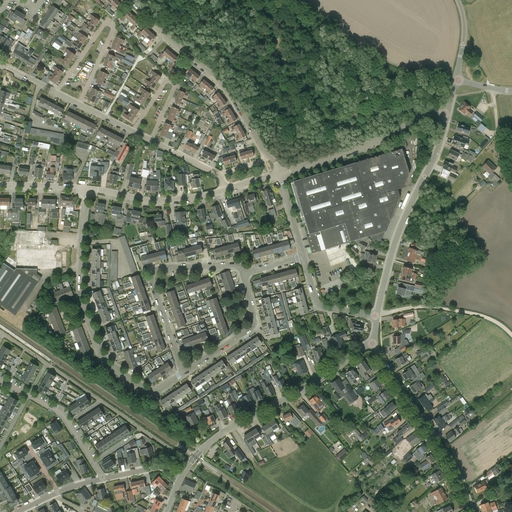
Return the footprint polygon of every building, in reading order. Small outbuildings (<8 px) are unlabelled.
[(120,3),(116,0),(114,0),(111,4),(113,6),(111,7),(114,10),(120,3)] [(52,5),(40,23),(41,24),(45,27),(49,30),(53,26),(56,21),(59,17),(62,12),(53,6),(52,5)] [(12,12),(8,18),(12,21),(14,18),(17,20),(21,13),(16,10),(14,13),(12,12)] [(126,18),(130,22),(134,17),(129,12),(125,17),(124,16),(120,20),(123,22),(126,18)] [(23,20),(26,16),(21,13),(17,20),(19,22),(17,26),(22,29),(26,21),(23,20)] [(92,20),(90,23),(95,27),(99,21),(91,15),(89,17),(92,20)] [(139,22),(134,17),(130,22),(133,25),(130,29),(132,31),(136,27),(135,26),(139,22)] [(91,32),(95,27),(90,23),(88,26),(84,23),(82,26),(91,32)] [(67,26),(64,24),(63,25),(62,26),(61,28),(71,35),(72,32),(66,28),(67,26)] [(46,31),(39,27),(34,34),(42,39),(46,31)] [(143,34),(146,37),(151,32),(146,28),(141,32),(140,31),(137,35),(139,37),(143,34)] [(77,31),(73,36),(78,40),(83,44),(87,38),(86,37),(77,31)] [(19,36),(17,40),(15,43),(17,45),(20,40),(24,43),(26,40),(23,38),(26,34),(22,32),(20,36),(19,36)] [(156,37),(151,32),(146,37),(150,41),(146,44),(149,46),(152,43),(151,42),(156,37)] [(59,36),(57,38),(60,40),(63,43),(64,43),(67,40),(60,34),(59,36)] [(7,37),(6,37),(0,47),(5,50),(8,45),(10,46),(14,41),(11,40),(10,42),(5,39),(7,37)] [(116,37),(113,43),(120,46),(121,43),(123,44),(124,41),(116,37)] [(52,46),(58,50),(63,43),(60,40),(57,38),(52,46)] [(83,44),(78,40),(76,43),(72,40),(70,43),(79,49),(83,44)] [(120,46),(113,43),(111,49),(119,52),(122,47),(120,46)] [(140,51),(143,53),(144,52),(147,50),(140,43),(137,46),(141,50),(140,51)] [(24,50),(23,53),(19,59),(26,64),(32,54),(34,51),(30,48),(28,52),(24,50)] [(33,55),(32,54),(26,64),(33,68),(37,62),(36,61),(36,59),(40,61),(45,53),(45,54),(46,51),(47,50),(44,48),(42,52),(41,51),(37,58),(33,55)] [(12,55),(19,59),(23,53),(16,49),(12,55)] [(64,52),(65,52),(64,55),(71,61),(75,55),(66,49),(64,52)] [(164,55),(168,59),(172,54),(167,49),(163,54),(162,53),(158,57),(161,59),(164,55)] [(114,57),(109,54),(108,54),(106,59),(114,63),(117,58),(121,60),(120,61),(121,61),(123,57),(115,54),(114,57)] [(177,58),(172,54),(168,59),(172,62),(169,66),(171,68),(174,64),(173,63),(177,58)] [(71,61),(64,55),(66,57),(64,60),(60,58),(58,60),(67,66),(71,61)] [(111,69),(113,66),(114,63),(106,59),(103,66),(111,69)] [(56,71),(53,74),(59,78),(63,72),(54,66),(52,69),(56,71)] [(189,79),(191,77),(195,72),(189,68),(184,75),(189,79)] [(109,75),(101,71),(98,77),(104,80),(105,77),(107,78),(109,75)] [(154,76),(152,79),(157,83),(161,77),(152,71),(150,74),(154,76)] [(53,74),(50,72),(46,77),(45,76),(41,81),(40,80),(40,81),(47,84),(46,83),(47,82),(48,82),(50,80),(55,84),(59,78),(53,74)] [(200,77),(195,72),(191,77),(193,79),(191,81),(194,83),(200,77)] [(103,82),(104,80),(98,77),(95,83),(104,87),(105,83),(103,82)] [(153,89),(157,83),(152,79),(150,82),(146,80),(144,83),(151,87),(153,89)] [(203,87),(205,88),(209,84),(203,80),(198,86),(201,89),(203,87)] [(214,88),(209,84),(205,88),(207,91),(206,93),(208,95),(214,88)] [(93,88),(90,94),(96,97),(97,95),(99,95),(101,92),(93,88)] [(143,93),(141,96),(146,99),(150,94),(141,88),(139,91),(143,93)] [(0,91),(0,92),(0,97),(5,99),(6,95),(9,96),(10,93),(17,95),(18,93),(11,91),(11,90),(6,89),(5,92),(0,91)] [(115,96),(105,91),(103,95),(113,99),(115,96)] [(179,91),(177,97),(182,99),(183,97),(186,98),(187,94),(179,91)] [(216,99),(217,102),(222,98),(218,93),(211,98),(214,101),(216,99)] [(95,100),(96,97),(90,94),(87,100),(96,104),(97,101),(95,100)] [(121,95),(118,100),(122,102),(127,106),(130,101),(121,95)] [(142,105),(146,99),(141,96),(139,99),(135,97),(133,100),(139,103),(142,105)] [(0,103),(7,105),(9,106),(16,108),(17,106),(8,103),(9,100),(5,99),(0,97),(0,103)] [(42,110),(43,108),(43,107),(47,101),(41,97),(37,104),(41,106),(40,107),(40,108),(42,110)] [(181,102),(182,99),(177,97),(174,103),(182,107),(183,103),(181,102)] [(219,109),(226,103),(222,98),(217,102),(219,104),(217,106),(219,109)] [(47,101),(43,107),(49,110),(52,103),(47,101)] [(464,102),(458,109),(465,115),(466,113),(469,116),(473,113),(469,109),(470,107),(464,102)] [(52,103),(49,110),(54,113),(58,106),(52,103)] [(132,110),(130,113),(135,116),(139,110),(130,105),(128,107),(132,110)] [(60,116),(64,109),(58,106),(54,113),(60,116)] [(172,107),(170,113),(175,115),(176,113),(179,114),(180,110),(172,107)] [(226,114),(228,117),(233,114),(230,108),(222,113),(224,116),(226,114)] [(74,114),(68,112),(63,122),(69,125),(70,122),(74,114)] [(484,119),(476,112),(473,116),(481,122),(484,119)] [(132,122),(135,116),(130,113),(128,116),(124,114),(122,116),(132,122)] [(174,118),(175,115),(170,113),(167,119),(175,123),(176,119),(174,118)] [(74,114),(70,122),(73,123),(72,126),(75,128),(76,125),(76,124),(79,117),(74,114)] [(236,120),(233,114),(228,117),(229,120),(227,121),(229,124),(236,120)] [(81,127),(85,120),(79,117),(76,124),(76,125),(81,127)] [(87,130),(90,123),(85,120),(81,127),(87,130)] [(96,126),(90,123),(87,130),(93,133),(96,126)] [(165,123),(162,129),(168,131),(169,129),(172,130),(173,126),(165,123)] [(235,130),(237,133),(242,130),(239,124),(231,129),(233,132),(235,130)] [(486,128),(482,124),(477,129),(482,133),(486,128)] [(458,125),(457,131),(468,134),(470,128),(458,125)] [(97,135),(103,138),(106,131),(101,128),(97,135)] [(173,134),(168,131),(162,129),(160,135),(171,140),(172,138),(173,134)] [(246,136),(242,130),(237,133),(239,136),(236,137),(238,140),(246,136)] [(106,131),(103,138),(102,140),(105,141),(105,140),(105,139),(108,141),(112,134),(106,131)] [(188,131),(182,143),(185,144),(191,132),(188,131)] [(112,134),(108,141),(114,143),(117,136),(112,134)] [(123,139),(117,136),(114,143),(120,146),(123,139)] [(465,144),(467,145),(469,141),(470,139),(463,137),(462,138),(454,136),(452,144),(456,145),(459,147),(463,148),(465,144)] [(172,146),(177,148),(181,138),(179,137),(176,142),(175,142),(172,146)] [(479,145),(483,148),(488,143),(484,139),(479,145)] [(188,140),(185,148),(191,151),(193,145),(191,144),(192,142),(188,140)] [(88,147),(78,144),(76,150),(86,153),(88,147)] [(195,146),(193,145),(191,151),(196,153),(200,146),(196,144),(195,146)] [(123,145),(117,157),(121,159),(128,147),(123,145)] [(201,156),(207,159),(210,153),(208,152),(209,151),(205,149),(201,156)] [(350,242),(350,241),(385,231),(391,217),(400,197),(397,190),(403,188),(409,174),(402,150),(356,163),(356,164),(293,183),(291,183),(302,222),(305,221),(305,222),(305,223),(305,224),(305,226),(306,226),(309,236),(307,236),(312,253),(350,242)] [(470,161),(473,157),(468,155),(463,153),(462,155),(459,154),(451,150),(448,157),(455,160),(457,156),(461,157),(460,158),(461,158),(465,160),(466,159),(470,161)] [(241,160),(248,158),(246,152),(243,152),(243,151),(239,152),(241,160)] [(113,156),(109,154),(107,153),(105,156),(110,159),(110,160),(113,162),(116,156),(113,155),(113,156)] [(212,154),(210,153),(207,159),(213,162),(217,154),(213,153),(212,154)] [(224,165),(230,163),(228,157),(226,158),(226,156),(222,157),(224,165)] [(58,173),(58,169),(59,169),(59,168),(60,168),(60,167),(59,167),(59,164),(55,164),(56,161),(56,157),(50,157),(50,162),(51,162),(51,168),(50,172),(47,172),(47,178),(54,178),(54,173),(58,173)] [(491,179),(495,175),(492,172),(496,168),(488,161),(482,167),(490,175),(488,177),(491,179)] [(449,163),(448,163),(445,162),(442,168),(450,172),(450,171),(455,173),(457,169),(452,167),(453,165),(449,163)] [(90,171),(90,173),(93,173),(93,176),(93,178),(93,181),(96,181),(100,181),(100,179),(101,176),(102,176),(103,163),(98,163),(97,163),(97,168),(90,167),(90,171)] [(35,173),(34,177),(41,178),(42,174),(44,165),(36,164),(36,168),(35,168),(35,173)] [(110,178),(109,183),(116,184),(116,182),(116,180),(117,180),(119,180),(120,177),(118,176),(119,170),(116,170),(116,167),(113,166),(113,169),(112,175),(110,175),(110,178)] [(18,174),(28,176),(29,168),(24,167),(23,169),(19,168),(18,174)] [(63,173),(63,179),(63,180),(72,180),(72,178),(73,178),(73,174),(72,174),(73,170),(67,169),(67,173),(63,173)] [(178,186),(185,185),(184,174),(177,174),(178,186)] [(452,175),(450,174),(447,180),(449,181),(448,183),(451,184),(455,181),(457,177),(452,175)] [(138,179),(136,178),(133,190),(137,191),(137,188),(139,189),(142,177),(139,177),(138,179)] [(152,181),(151,193),(155,193),(155,191),(157,191),(157,189),(161,189),(161,180),(160,178),(157,178),(157,177),(153,177),(152,179),(152,181)] [(166,191),(174,190),(173,181),(171,181),(170,177),(166,177),(166,182),(165,182),(166,191)] [(270,190),(263,192),(265,198),(264,199),(265,201),(266,201),(268,207),(273,205),(272,200),(274,199),(272,193),(271,193),(270,190)] [(247,203),(244,204),(247,214),(250,213),(250,211),(254,209),(253,205),(252,202),(256,201),(256,200),(258,199),(257,196),(255,197),(254,194),(247,196),(249,203),(247,203)] [(59,206),(66,206),(67,197),(60,196),(60,198),(59,206)] [(75,198),(67,197),(66,206),(70,207),(70,208),(73,209),(75,198)] [(233,211),(240,209),(240,206),(242,206),(239,198),(235,199),(235,200),(234,200),(226,203),(228,208),(229,211),(232,210),(233,211)] [(15,206),(15,210),(12,210),(12,223),(20,223),(20,216),(17,216),(17,210),(20,210),(20,206),(23,206),(23,199),(15,199),(15,206)] [(98,203),(96,209),(95,209),(94,213),(98,214),(97,215),(100,216),(98,224),(104,225),(107,215),(103,214),(103,211),(104,211),(105,204),(98,203)] [(212,207),(213,213),(210,214),(211,219),(221,216),(220,213),(221,213),(220,208),(219,209),(218,205),(212,207)] [(123,215),(120,214),(121,208),(113,206),(112,209),(111,213),(117,214),(116,219),(122,221),(123,215)] [(275,215),(276,214),(274,209),(268,210),(271,221),(274,220),(274,218),(276,218),(275,215)] [(135,224),(136,220),(139,220),(138,221),(139,222),(141,223),(142,222),(143,219),(142,218),(140,217),(141,212),(133,211),(131,217),(127,216),(126,222),(135,224)] [(241,221),(243,220),(241,211),(233,213),(235,219),(240,218),(241,221)] [(184,212),(175,213),(176,224),(172,225),(173,229),(179,229),(182,228),(182,223),(186,223),(185,216),(184,212)] [(158,222),(159,225),(165,225),(164,221),(162,221),(161,215),(154,215),(155,222),(158,222)] [(225,229),(230,227),(227,219),(222,221),(224,227),(225,229)] [(246,228),(249,227),(249,225),(248,219),(236,223),(237,225),(234,226),(235,230),(245,226),(246,228)] [(294,244),(293,240),(288,241),(282,243),(284,250),(290,249),(289,245),(294,244)] [(234,241),(231,242),(232,244),(234,252),(240,251),(239,245),(238,243),(234,244),(234,241)] [(365,249),(367,245),(360,241),(358,245),(365,249)] [(167,258),(165,251),(161,252),(159,243),(156,243),(159,252),(161,260),(167,258)] [(229,245),(226,246),(228,254),(234,252),(232,244),(229,245)] [(201,245),(194,246),(197,254),(203,253),(201,245)] [(183,250),(182,246),(179,247),(180,250),(177,251),(179,259),(185,257),(183,250)] [(228,254),(226,246),(220,248),(222,255),(228,254)] [(273,253),(270,246),(264,247),(267,255),(273,253)] [(353,246),(349,250),(355,256),(359,253),(353,246)] [(149,263),(147,255),(146,253),(145,247),(142,247),(144,253),(140,254),(143,265),(149,263)] [(267,255),(264,247),(259,249),(261,257),(267,255)] [(214,249),(216,257),(222,255),(220,248),(214,249)] [(418,251),(409,248),(407,253),(416,256),(418,251)] [(252,251),(255,258),(261,257),(259,249),(252,251)] [(414,263),(416,256),(407,253),(405,260),(414,263)] [(367,263),(374,265),(376,259),(361,256),(361,259),(363,259),(368,260),(367,263)] [(0,268),(0,304),(15,316),(42,278),(37,274),(37,269),(37,267),(16,267),(16,261),(15,261),(8,257),(7,259),(3,264),(0,268)] [(403,267),(402,273),(412,276),(413,273),(411,273),(412,269),(403,267)] [(298,277),(296,269),(290,271),(292,278),(298,277)] [(229,271),(220,274),(222,281),(231,278),(229,271)] [(412,276),(402,273),(400,279),(409,281),(412,282),(413,279),(416,279),(416,277),(417,274),(414,274),(413,276),(412,276)] [(138,275),(131,278),(133,283),(141,281),(138,275)] [(120,287),(117,280),(117,277),(111,277),(111,280),(114,289),(120,287)] [(266,277),(260,279),(261,282),(258,283),(259,286),(262,286),(268,285),(266,277)] [(209,278),(203,280),(206,287),(212,285),(209,278)] [(224,287),(233,284),(231,278),(222,281),(224,287)] [(101,287),(100,287),(100,281),(92,280),(91,287),(95,287),(95,290),(101,289),(101,287)] [(197,282),(200,290),(206,287),(203,280),(197,282)] [(135,289),(143,287),(141,281),(133,283),(135,289)] [(192,284),(194,292),(200,290),(197,282),(192,284)] [(188,294),(194,292),(192,284),(186,286),(187,289),(188,294)] [(226,293),(235,290),(233,284),(224,287),(226,293)] [(398,287),(396,295),(404,297),(406,289),(422,294),(423,289),(403,284),(402,288),(398,287)] [(73,295),(70,287),(63,289),(67,298),(73,295)] [(137,295),(145,292),(143,287),(135,289),(137,295)] [(294,290),(295,296),(303,294),(302,288),(294,290)] [(57,291),(61,300),(67,298),(63,289),(57,291)] [(105,296),(103,290),(102,290),(101,289),(95,290),(96,292),(92,294),(95,300),(102,297),(105,296)] [(32,317),(43,300),(43,290),(42,290),(37,296),(38,297),(27,314),(32,317)] [(166,293),(168,299),(176,296),(174,290),(166,293)] [(52,298),(54,303),(61,300),(57,291),(51,294),(48,295),(49,299),(52,298)] [(145,292),(137,295),(139,301),(147,298),(145,292)] [(176,296),(168,299),(170,305),(178,302),(176,296)] [(102,297),(95,300),(97,305),(104,303),(102,297)] [(270,301),(269,297),(261,299),(262,305),(270,303),(278,302),(277,298),(271,300),(271,301),(270,301)] [(147,298),(139,301),(141,307),(149,304),(147,298)] [(216,298),(208,300),(210,306),(218,304),(216,298)] [(178,302),(170,305),(172,310),(180,308),(178,302)] [(104,303),(97,305),(99,311),(106,308),(104,303)] [(151,310),(149,304),(141,307),(143,312),(144,314),(151,312),(150,310),(151,310)] [(218,304),(210,306),(212,312),(220,309),(218,304)] [(308,312),(306,306),(298,308),(300,314),(308,312)] [(56,307),(47,310),(49,317),(58,313),(56,307)] [(106,308),(99,311),(101,317),(109,314),(112,313),(112,310),(108,312),(106,308)] [(180,308),(172,310),(174,316),(182,313),(180,308)] [(220,309),(212,312),(214,318),(222,315),(220,309)] [(52,323),(61,320),(58,313),(49,317),(52,323)] [(113,319),(111,314),(113,313),(112,313),(109,314),(101,317),(103,323),(113,319)] [(182,313),(174,316),(176,322),(184,319),(182,313)] [(146,317),(148,323),(155,320),(153,314),(146,317)] [(222,315),(214,318),(216,323),(224,321),(222,315)] [(186,325),(184,319),(176,322),(178,328),(186,325)] [(392,324),(392,327),(393,327),(393,328),(401,327),(405,326),(405,319),(399,319),(399,320),(393,320),(393,324),(392,324)] [(54,329),(63,326),(61,320),(52,323),(54,329)] [(155,320),(148,323),(150,329),(157,326),(155,320)] [(224,321),(216,323),(218,329),(226,327),(224,321)] [(356,323),(356,322),(351,321),(350,328),(351,328),(351,330),(357,331),(362,332),(363,325),(360,325),(360,324),(356,323)] [(65,333),(63,326),(54,329),(57,336),(65,333)] [(105,329),(107,335),(115,332),(113,326),(105,329)] [(157,326),(150,329),(152,334),(159,332),(157,326)] [(81,327),(72,330),(75,336),(84,333),(81,327)] [(228,333),(226,327),(218,329),(220,335),(228,333)] [(270,336),(272,335),(274,335),(275,338),(281,336),(280,333),(278,334),(276,327),(268,329),(270,336)] [(201,331),(199,331),(200,334),(202,342),(208,340),(208,338),(206,332),(202,333),(201,331)] [(115,332),(107,335),(109,340),(117,338),(115,332)] [(154,340),(161,338),(159,332),(152,334),(149,335),(143,337),(144,340),(149,338),(150,338),(153,337),(154,340)] [(331,337),(335,349),(343,345),(340,338),(346,336),(345,332),(331,337)] [(77,343),(86,339),(84,333),(75,336),(77,343)] [(189,335),(187,335),(191,346),(197,344),(194,336),(193,333),(189,335)] [(200,334),(194,336),(197,344),(202,342),(200,334)] [(182,337),(181,338),(182,340),(185,348),(191,346),(187,335),(185,336),(182,337)] [(305,335),(298,337),(304,351),(310,348),(305,335)] [(393,344),(399,344),(399,347),(400,348),(399,348),(400,350),(401,352),(410,346),(406,340),(404,340),(404,335),(400,335),(399,336),(393,337),(393,344)] [(262,343),(257,337),(252,340),(256,347),(262,343)] [(112,346),(119,343),(117,338),(109,340),(112,346)] [(156,346),(163,343),(161,338),(154,340),(156,346)] [(86,339),(77,343),(79,349),(88,346),(86,339)] [(256,347),(252,340),(247,344),(251,350),(256,347)] [(121,349),(119,343),(112,346),(114,352),(121,349)] [(165,349),(163,343),(156,346),(158,352),(165,349)] [(251,350),(247,344),(242,347),(246,354),(251,350)] [(1,351),(8,355),(11,350),(3,346),(1,351)] [(91,352),(88,346),(79,349),(82,355),(91,352)] [(298,357),(305,355),(301,346),(295,349),(298,357)] [(135,347),(123,352),(125,358),(133,355),(132,351),(136,350),(135,347)] [(246,354),(242,347),(237,350),(241,357),(246,354)] [(316,349),(311,351),(316,362),(316,363),(316,362),(320,361),(325,359),(324,357),(320,347),(316,349)] [(231,354),(236,361),(241,357),(237,350),(231,354)] [(1,351),(0,352),(0,356),(6,360),(8,355),(1,351)] [(430,356),(428,352),(420,359),(422,362),(430,356)] [(231,364),(236,361),(231,354),(226,357),(231,364)] [(398,366),(405,363),(405,364),(409,362),(407,358),(409,357),(407,354),(402,356),(402,357),(402,356),(395,359),(398,366)] [(133,355),(125,358),(127,363),(140,359),(139,356),(134,358),(133,355)] [(140,361),(140,359),(127,363),(130,369),(137,366),(136,363),(140,361)] [(222,360),(216,364),(221,371),(226,367),(222,360)] [(307,372),(303,360),(294,364),(291,366),(292,368),(295,367),(299,375),(307,372)] [(363,377),(367,374),(365,371),(369,369),(364,361),(358,365),(362,371),(359,373),(363,377)] [(38,367),(31,362),(28,367),(36,371),(38,367)] [(168,362),(163,366),(167,373),(172,369),(168,362)] [(221,371),(216,364),(211,367),(216,374),(221,371)] [(407,371),(402,374),(403,375),(402,375),(403,377),(404,377),(406,380),(411,377),(413,380),(417,377),(417,376),(419,373),(414,365),(407,370),(407,371)] [(157,369),(162,376),(167,373),(163,366),(157,369)] [(28,367),(26,371),(33,376),(36,371),(28,367)] [(216,374),(211,367),(206,371),(211,377),(216,374)] [(152,373),(157,380),(162,376),(157,369),(152,373)] [(356,382),(354,379),(358,376),(358,377),(361,375),(359,373),(357,374),(353,369),(347,373),(351,378),(348,380),(352,385),(356,382)] [(26,371),(23,376),(31,380),(33,376),(26,371)] [(211,377),(206,371),(201,374),(206,381),(211,377)] [(45,377),(53,381),(55,377),(48,372),(45,377)] [(147,376),(152,383),(157,380),(152,373),(147,376)] [(418,392),(425,388),(421,383),(420,384),(417,381),(425,376),(422,373),(417,376),(417,377),(413,380),(415,383),(409,387),(414,393),(417,391),(418,392)] [(196,377),(200,384),(206,381),(201,374),(196,377)] [(278,387),(280,390),(286,387),(282,379),(281,377),(279,378),(277,375),(273,377),(278,387)] [(31,380),(23,376),(21,380),(28,385),(31,380)] [(45,377),(43,382),(50,386),(53,381),(45,377)] [(195,388),(200,384),(196,377),(191,381),(195,388)] [(338,379),(331,384),(337,392),(333,395),(337,401),(344,395),(351,404),(358,398),(349,385),(345,388),(338,379)] [(374,392),(379,389),(378,387),(381,385),(377,379),(372,382),(369,384),(374,392)] [(265,393),(266,392),(268,396),(274,393),(270,385),(269,383),(267,384),(266,380),(261,383),(264,388),(263,388),(265,393)] [(50,386),(43,382),(40,386),(48,390),(50,386)] [(229,387),(227,383),(218,388),(220,392),(229,387)] [(191,391),(187,384),(181,387),(186,394),(191,391)] [(48,390),(40,386),(38,391),(45,395),(48,390)] [(176,391),(181,398),(186,394),(181,387),(176,391)] [(243,396),(243,397),(248,406),(253,404),(251,400),(253,399),(249,389),(245,391),(246,395),(243,396)] [(258,390),(253,392),(258,401),(263,399),(258,390)] [(171,394),(175,401),(181,398),(176,391),(171,394)] [(376,398),(378,396),(380,399),(379,400),(382,405),(383,404),(386,402),(385,401),(390,397),(385,391),(380,394),(379,392),(374,396),(367,401),(370,404),(376,399),(376,398)] [(166,398),(170,404),(175,401),(171,394),(166,398)] [(427,397),(425,394),(418,399),(423,406),(433,398),(432,396),(432,397),(430,395),(428,397),(427,397)] [(81,399),(86,406),(90,404),(86,396),(81,399)] [(310,401),(313,405),(313,406),(317,413),(321,410),(319,407),(322,405),(323,406),(326,404),(323,401),(321,403),(316,396),(310,401)] [(11,397),(8,402),(15,407),(15,406),(17,403),(18,401),(11,397)] [(243,409),(248,406),(243,397),(238,400),(243,409)] [(160,401),(165,408),(170,404),(166,398),(160,401)] [(238,411),(234,404),(233,404),(230,398),(226,400),(229,406),(228,407),(232,414),(238,411)] [(435,400),(433,398),(423,406),(427,412),(433,408),(429,404),(435,400)] [(86,406),(81,399),(77,402),(82,409),(86,406)] [(436,408),(438,410),(447,403),(446,401),(436,408)] [(15,408),(15,407),(8,402),(5,407),(2,406),(12,412),(12,411),(14,408),(15,408)] [(82,409),(77,402),(73,405),(77,412),(82,409)] [(390,411),(396,407),(397,406),(395,404),(394,404),(392,402),(384,408),(386,411),(385,411),(388,415),(391,412),(390,411)] [(448,403),(447,403),(438,410),(437,411),(440,414),(446,410),(445,409),(449,406),(447,404),(448,403)] [(227,416),(224,408),(221,410),(219,406),(218,404),(214,406),(217,412),(216,412),(218,416),(219,416),(221,419),(227,416)] [(77,412),(73,405),(68,408),(73,415),(77,412)] [(297,410),(303,417),(308,412),(303,405),(297,410)] [(12,412),(2,406),(0,410),(0,411),(9,417),(11,413),(12,413),(12,412)] [(95,410),(100,417),(104,415),(99,407),(95,410)] [(100,417),(95,410),(90,413),(95,420),(100,417)] [(9,419),(9,417),(0,411),(2,413),(0,415),(0,418),(7,422),(6,422),(8,418),(9,419)] [(90,413),(86,416),(91,423),(95,420),(90,413)] [(185,417),(190,427),(198,423),(193,413),(185,417)] [(215,422),(212,415),(211,415),(210,413),(204,415),(209,425),(215,422)] [(283,416),(285,422),(290,420),(296,427),(301,423),(293,413),(291,414),(290,413),(283,416)] [(313,413),(310,416),(314,422),(318,419),(314,414),(313,413)] [(322,422),(328,418),(324,414),(319,418),(322,422)] [(91,423),(86,416),(82,419),(86,426),(91,423)] [(394,418),(393,418),(387,422),(384,424),(389,432),(393,429),(392,428),(400,422),(396,416),(394,418)] [(439,416),(433,420),(437,425),(446,418),(444,416),(441,419),(439,416)] [(469,418),(467,416),(459,422),(461,426),(466,422),(466,421),(468,420),(467,419),(469,418)] [(446,418),(437,425),(440,430),(446,426),(444,424),(448,421),(446,418)] [(449,426),(451,428),(460,421),(458,418),(449,426)] [(86,426),(82,419),(77,421),(82,429),(86,426)] [(274,420),(268,424),(272,431),(278,427),(274,420)] [(61,430),(56,421),(52,424),(50,421),(45,425),(47,427),(48,427),(49,429),(52,427),(56,433),(61,430)] [(412,428),(408,424),(407,424),(406,423),(401,427),(402,429),(397,433),(398,434),(393,440),(397,444),(403,440),(400,437),(412,428)] [(262,427),(267,434),(272,431),(268,424),(262,427)] [(125,425),(121,428),(126,435),(130,432),(125,425)] [(126,435),(121,428),(117,431),(121,438),(126,435)] [(361,442),(364,439),(355,428),(351,431),(361,442)] [(463,432),(461,428),(459,429),(458,428),(455,429),(456,430),(452,432),(452,431),(449,434),(445,436),(449,442),(456,437),(455,436),(457,435),(457,436),(463,432)] [(260,436),(256,429),(250,432),(254,440),(260,436)] [(308,437),(313,434),(309,429),(304,433),(308,437)] [(117,441),(121,438),(117,431),(112,434),(117,441)] [(244,436),(249,443),(254,440),(250,432),(244,436)] [(421,440),(415,432),(406,439),(412,447),(421,440)] [(113,444),(117,441),(112,434),(108,437),(113,444)] [(42,437),(32,444),(35,449),(39,446),(41,449),(47,445),(42,437)] [(113,444),(108,437),(104,440),(109,447),(113,444)] [(109,447),(104,440),(100,442),(104,449),(109,447)] [(223,444),(232,456),(236,454),(231,448),(233,447),(228,440),(223,444)] [(100,452),(104,449),(100,442),(95,445),(100,452)] [(66,451),(61,444),(57,446),(62,454),(66,451)] [(424,444),(416,450),(420,455),(420,456),(423,454),(422,453),(428,450),(424,444)] [(151,452),(152,451),(151,447),(149,447),(148,445),(144,446),(145,449),(143,449),(145,454),(146,457),(153,455),(151,452)] [(254,451),(250,445),(247,447),(253,455),(257,452),(254,451)] [(40,457),(43,462),(53,456),(50,451),(51,450),(49,447),(44,451),(46,453),(40,457)] [(139,458),(137,448),(130,449),(131,453),(127,454),(129,463),(136,462),(135,459),(139,458)] [(28,454),(24,449),(14,456),(19,463),(24,460),(22,457),(28,454)] [(245,458),(239,449),(235,452),(241,461),(245,458)] [(346,455),(342,451),(336,456),(340,461),(346,455)] [(403,459),(407,463),(413,457),(409,453),(403,459)] [(425,458),(427,460),(419,466),(423,471),(431,465),(430,464),(435,461),(431,454),(425,458)] [(56,460),(53,456),(43,462),(47,467),(52,463),(54,466),(59,462),(57,459),(56,460)] [(115,465),(109,456),(103,460),(104,462),(102,464),(106,470),(110,467),(111,468),(115,465)] [(366,465),(372,459),(369,456),(363,461),(366,465)] [(82,459),(78,460),(80,465),(77,466),(78,470),(80,470),(81,474),(87,472),(85,464),(84,464),(82,459)] [(26,473),(27,473),(36,467),(33,462),(27,465),(26,463),(21,466),(22,469),(25,468),(28,472),(26,473)] [(66,470),(56,476),(57,477),(57,478),(59,482),(60,481),(61,483),(70,477),(68,473),(70,471),(66,464),(63,466),(66,470)] [(230,467),(226,465),(224,468),(232,473),(234,471),(230,468),(230,467)] [(495,466),(490,470),(493,474),(494,473),(496,476),(500,472),(495,466)] [(39,472),(36,467),(27,473),(30,477),(28,478),(30,481),(36,478),(34,475),(39,472)] [(439,470),(431,475),(429,477),(433,484),(436,483),(444,478),(439,470)] [(153,486),(155,483),(158,486),(163,481),(158,477),(154,481),(151,484),(153,486)] [(182,487),(193,492),(196,484),(185,479),(182,487)] [(146,489),(144,480),(137,481),(139,488),(140,488),(140,490),(143,489),(144,491),(146,490),(147,494),(151,493),(150,488),(146,489)] [(38,493),(41,492),(40,491),(46,487),(42,481),(33,487),(37,493),(38,493)] [(137,494),(136,489),(139,488),(137,481),(131,483),(133,494),(137,494)] [(163,491),(168,486),(163,481),(158,486),(162,489),(159,492),(161,494),(163,491)] [(478,493),(488,488),(484,481),(474,486),(478,493)] [(9,487),(6,482),(0,485),(0,490),(1,492),(10,487),(10,486),(9,487)] [(25,486),(29,493),(33,490),(29,483),(25,486)] [(124,485),(113,487),(115,496),(123,495),(122,491),(125,491),(124,485)] [(13,492),(10,487),(1,492),(2,491),(5,496),(13,492)] [(83,504),(91,497),(84,488),(76,494),(83,504)] [(97,490),(98,494),(95,494),(96,500),(106,498),(104,488),(97,490)] [(432,497),(434,496),(435,498),(444,493),(441,488),(434,492),(433,492),(430,494),(432,497)] [(16,497),(13,492),(5,496),(7,501),(16,497)] [(213,493),(210,499),(216,502),(219,495),(213,493)] [(444,493),(435,498),(436,501),(435,502),(437,505),(439,503),(440,503),(447,499),(444,493)] [(18,502),(16,497),(7,501),(10,506),(18,502)] [(152,500),(155,502),(153,506),(159,509),(162,502),(156,500),(153,498),(152,500)] [(191,502),(182,498),(180,505),(186,507),(188,508),(191,502)] [(208,505),(214,508),(216,502),(210,499),(208,505)] [(97,502),(95,507),(105,511),(111,511),(112,509),(97,502)] [(488,502),(480,505),(482,511),(496,506),(494,502),(488,504),(488,502)] [(55,503),(49,506),(51,510),(50,510),(50,511),(61,511),(60,510),(59,510),(55,503)]
